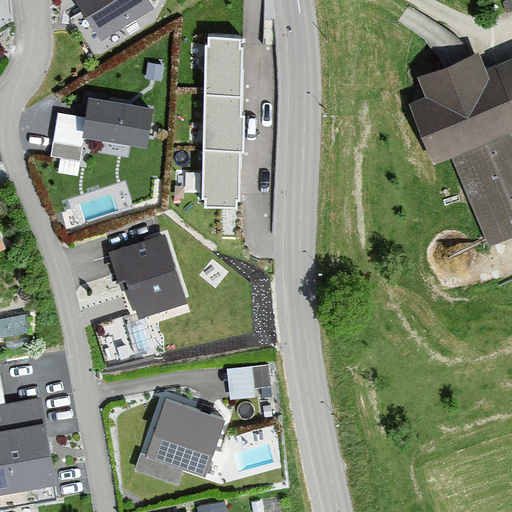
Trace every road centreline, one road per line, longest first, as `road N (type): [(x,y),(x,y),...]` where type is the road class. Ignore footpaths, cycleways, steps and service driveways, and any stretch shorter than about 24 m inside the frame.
road 1 (tertiary): [(337,511),(307,371),(297,0)]
road 2 (residential): [(0,122),(49,239),(104,511)]
